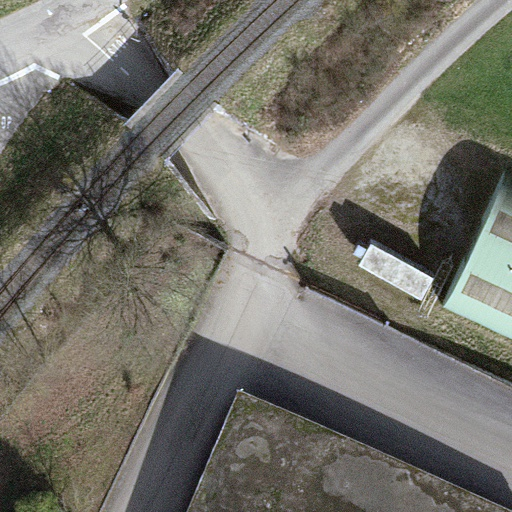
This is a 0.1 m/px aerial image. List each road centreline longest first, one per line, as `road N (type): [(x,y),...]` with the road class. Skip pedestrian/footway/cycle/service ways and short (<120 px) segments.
road 1 (unclassified): [(276,218),(440,53),(509,0)]
road 2 (unclassified): [(54,17),(276,218)]
road 3 (unclassified): [(232,340),(276,218)]
